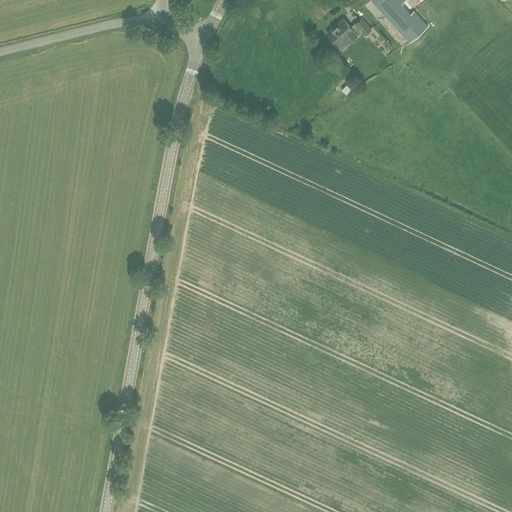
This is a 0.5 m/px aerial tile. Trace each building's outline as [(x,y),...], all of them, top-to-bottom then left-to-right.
[(371,0),(410,42),(428,26),(414,11),(410,14),(401,4),(405,1),(404,0),(371,0)] [(484,17),(498,5),(493,0),(461,0),(478,19),(483,15),(484,17)] [(418,13),(424,19),(433,10),(427,4),(418,13)] [(461,7),(434,24),(417,46),(423,57),(432,63),(435,68),(442,73),(448,69),(462,52),(477,42),(481,38),(484,36),(485,34),(478,29),(467,36),(476,24),(469,13),(461,7)] [(372,29),(362,18),(356,24),(357,25),(352,29),(343,19),(328,33),(338,45),(344,40),(347,45),(363,31),(366,34),(372,29)]
